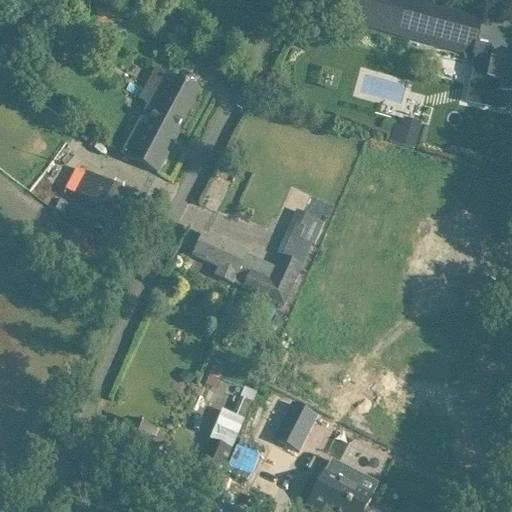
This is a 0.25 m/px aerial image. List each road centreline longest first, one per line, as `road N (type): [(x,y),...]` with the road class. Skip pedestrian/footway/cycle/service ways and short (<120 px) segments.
road 1 (unclassified): [(37,511),(302,0)]
road 2 (track): [(211,511),(69,446)]
